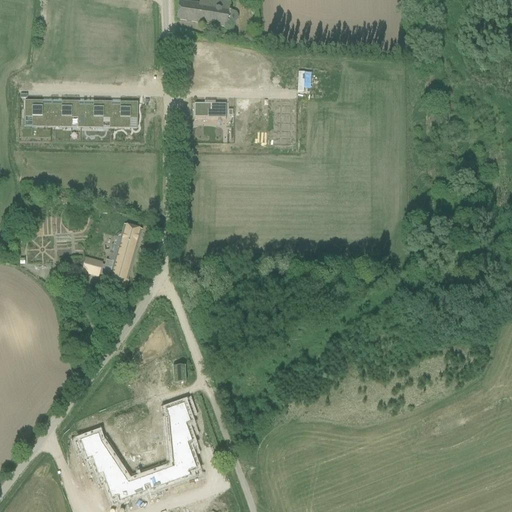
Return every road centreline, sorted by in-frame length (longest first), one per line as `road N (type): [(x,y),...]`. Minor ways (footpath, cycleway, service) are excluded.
road 1 (unclassified): [(0,495),(155,285)]
road 2 (unclassified): [(250,511),(171,296),(155,285)]
road 3 (unclassified): [(155,285),(169,214),(166,91)]
road 4 (residential): [(12,88),(166,91)]
road 5 (residential): [(166,91),(286,93)]
